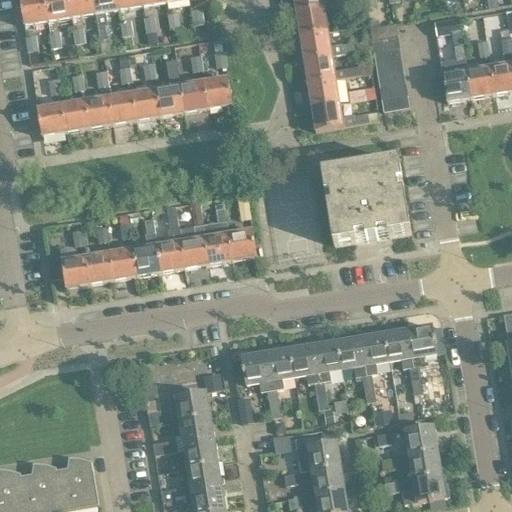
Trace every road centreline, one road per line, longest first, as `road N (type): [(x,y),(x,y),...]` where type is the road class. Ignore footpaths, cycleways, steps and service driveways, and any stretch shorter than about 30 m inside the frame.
road 1 (residential): [(22,343),(257,304),(281,311),(457,283)]
road 2 (residential): [(457,283),(417,27)]
road 3 (residential): [(494,511),(457,283)]
road 4 (residential): [(0,208),(22,343)]
